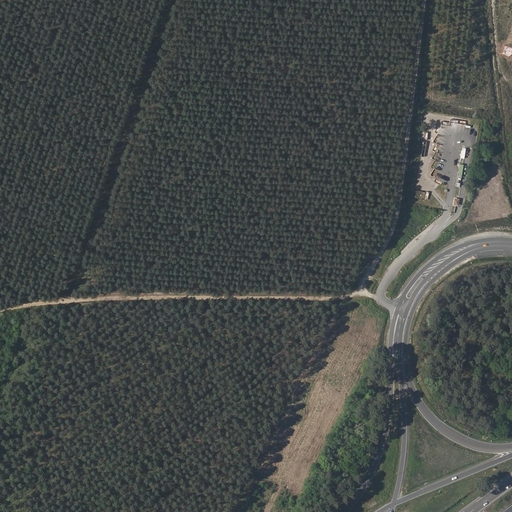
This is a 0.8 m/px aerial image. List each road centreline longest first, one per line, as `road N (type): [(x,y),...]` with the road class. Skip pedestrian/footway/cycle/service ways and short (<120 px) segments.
road 1 (track): [(0,311),(117,297),(330,298),(361,291),(383,300)]
road 2 (track): [(424,0),(393,229),(361,291)]
road 3 (motorway): [(511,446),(455,436),(411,389),(408,324),(450,254)]
road 4 (tertiary): [(398,307),(387,426),(345,511)]
road 5 (tertiary): [(394,503),(406,310)]
road 6 (motorway): [(511,455),(394,503)]
